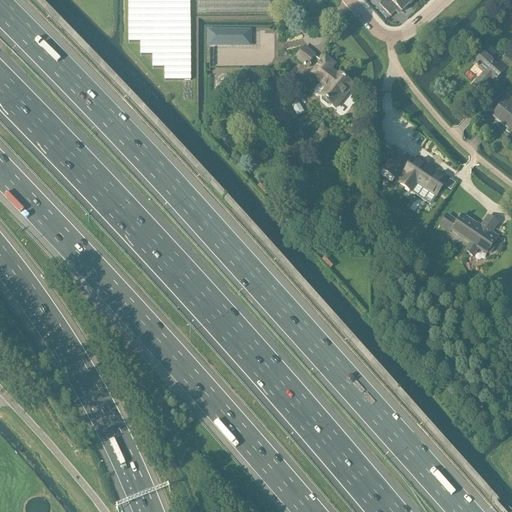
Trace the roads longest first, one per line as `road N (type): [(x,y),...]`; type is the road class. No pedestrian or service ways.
road 1 (motorway): [(463,511),(0,9)]
road 2 (motorway): [(387,511),(0,80)]
road 3 (motorway): [(0,171),(307,511)]
road 4 (motorway): [(0,251),(91,385),(151,511)]
road 5 (residential): [(511,185),(427,110),(393,61),(391,37)]
road 6 (unclassified): [(103,511),(0,390)]
